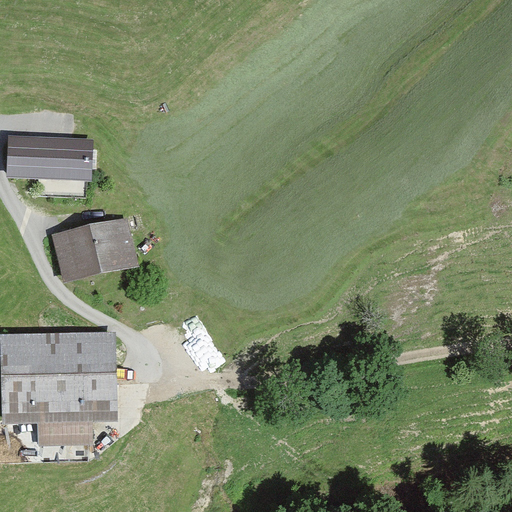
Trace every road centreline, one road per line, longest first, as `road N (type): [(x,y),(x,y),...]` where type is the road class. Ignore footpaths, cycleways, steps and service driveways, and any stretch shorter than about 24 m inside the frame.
road 1 (track): [(511,345),(244,384),(146,353)]
road 2 (unclassified): [(146,353),(51,287),(0,182)]
